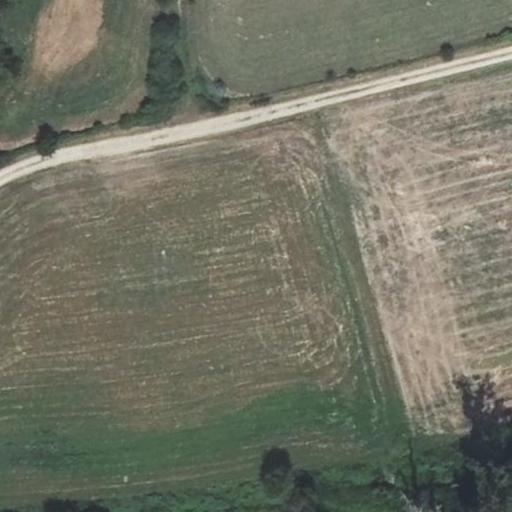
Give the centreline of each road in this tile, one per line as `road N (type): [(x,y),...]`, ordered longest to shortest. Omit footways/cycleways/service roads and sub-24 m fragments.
road 1 (track): [(511,53),(54,156),(0,178)]
road 2 (track): [(0,121),(85,83),(117,55),(142,0)]
